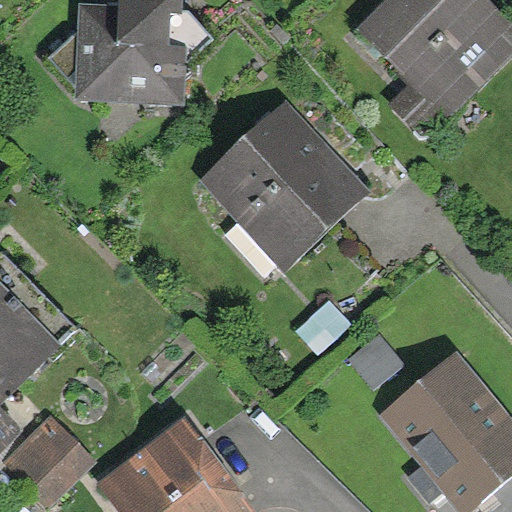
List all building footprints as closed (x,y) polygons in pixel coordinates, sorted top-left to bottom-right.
[(204,42),(176,15),(175,0),(106,0),(107,11),(70,10),(69,40),(46,65),(67,85),(113,127),(133,106),(178,103),(180,62),(204,42)] [(506,39),(466,0),(375,0),(349,26),(434,111),(506,39)] [(274,105),(192,184),(276,271),(359,192),(274,105)] [(50,340),(0,294),(0,394),(10,384),(50,340)] [(511,416),(452,349),(372,412),(453,511),(471,511),(511,478),(511,416)] [(85,465),(40,420),(0,459),(0,464),(43,507),(85,465)] [(234,511),(176,427),(87,488),(104,511),(234,511)]
